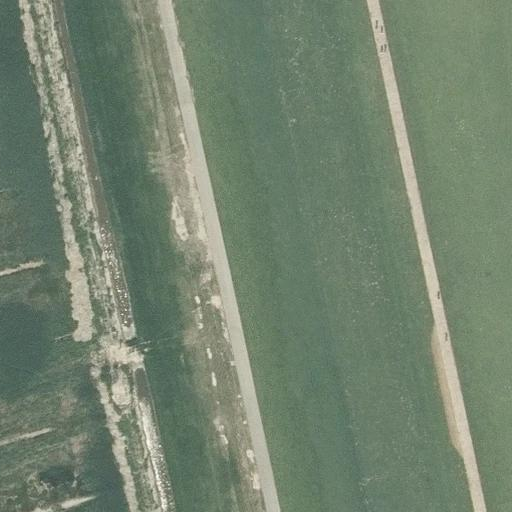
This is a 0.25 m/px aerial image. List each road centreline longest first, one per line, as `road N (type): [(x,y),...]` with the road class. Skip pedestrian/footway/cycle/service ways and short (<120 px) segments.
road 1 (track): [(159,0),(275,511)]
road 2 (track): [(479,511),(373,0)]
